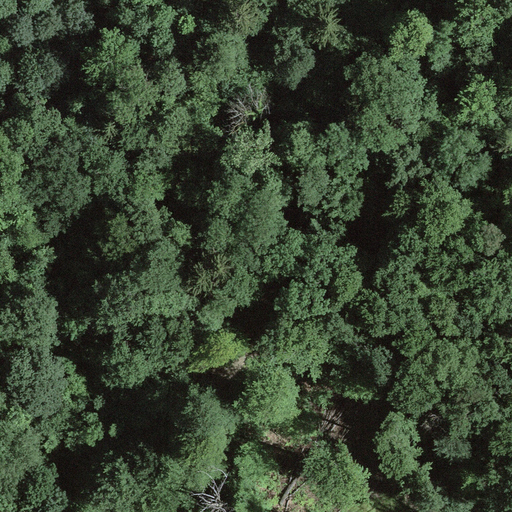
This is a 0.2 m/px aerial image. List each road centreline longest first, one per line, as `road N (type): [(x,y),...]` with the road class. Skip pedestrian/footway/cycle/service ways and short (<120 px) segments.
road 1 (track): [(511,103),(94,511)]
road 2 (track): [(109,71),(200,55),(295,0)]
road 3 (track): [(0,140),(109,71)]
